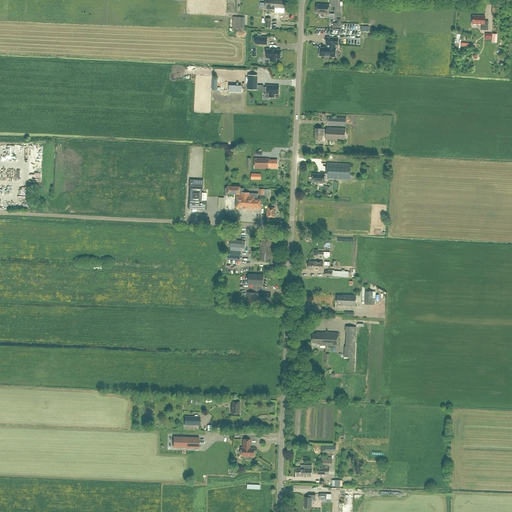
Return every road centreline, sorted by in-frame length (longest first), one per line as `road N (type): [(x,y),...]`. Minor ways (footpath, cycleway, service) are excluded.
road 1 (unclassified): [(279,511),(302,0)]
road 2 (track): [(0,214),(185,224)]
